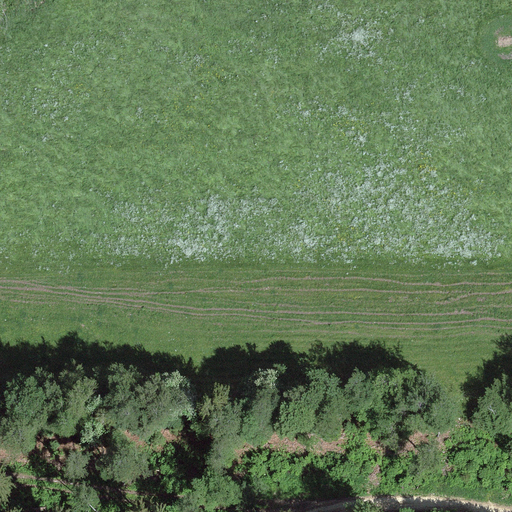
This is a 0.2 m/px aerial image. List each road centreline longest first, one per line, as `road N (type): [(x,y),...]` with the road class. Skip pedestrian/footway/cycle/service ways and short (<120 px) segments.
road 1 (track): [(0,476),(312,507)]
road 2 (track): [(305,511),(403,505),(465,511)]
